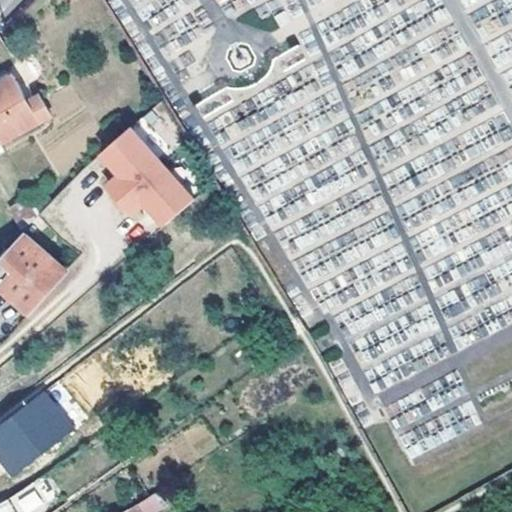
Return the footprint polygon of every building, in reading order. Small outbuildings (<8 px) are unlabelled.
[(0,80),(0,134),(3,141),(45,115),(37,100),(31,103),(14,73),(0,80)] [(163,162),(131,124),(103,151),(122,172),(109,183),(122,197),(163,162)] [(3,141),(0,142),(0,158),(10,153),(3,141)] [(194,198),(163,162),(122,197),(133,211),(146,200),(165,222),(194,198)] [(55,200),(46,186),(34,194),(44,212),(55,200)] [(44,212),(34,194),(14,205),(26,228),(44,212)] [(67,267),(27,231),(0,262),(0,283),(31,310),(67,267)] [(299,339),(310,333),(299,317),(289,324),(299,339)]
